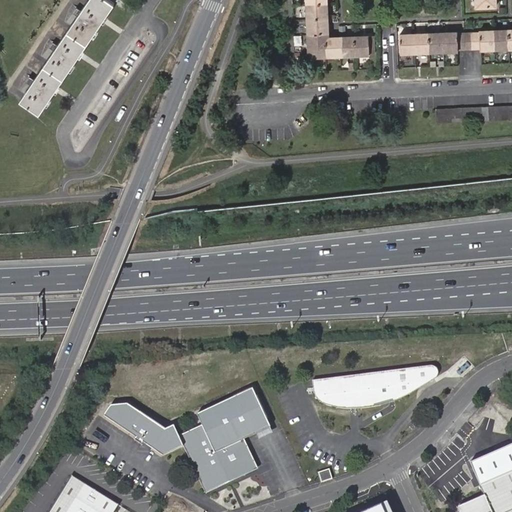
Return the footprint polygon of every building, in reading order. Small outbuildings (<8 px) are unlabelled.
[(109,0),(89,0),(21,101),(40,114),(115,4),(109,0)] [(305,0),(308,58),(368,56),(367,36),(329,37),(326,37),(326,33),(328,33),(326,0),(305,0)] [(511,0),(475,0),(476,8),(496,7),(495,0),(511,0)] [(479,32),(457,33),(457,32),(400,34),(401,54),(457,52),(458,51),(480,50),(511,49),(511,29),(479,31),(479,32)] [(511,106),(436,109),(437,123),(511,119),(511,106)] [(432,367),(312,381),(313,391),(315,396),(316,399),(322,403),(327,406),(334,407),(353,408),(355,408),(372,407),(392,403),(397,401),(404,398),(433,380),(436,378),(437,376),(437,373),(435,369),(434,367),(432,367)] [(228,475),(230,474),(232,475),(233,475),(234,475),(234,476),(235,475),(235,476),(238,476),(241,476),(243,475),(244,474),(245,474),(247,473),(251,468),(252,464),(252,459),(251,456),(249,452),(247,453),(244,447),(242,447),(239,441),(243,439),(270,427),(252,388),(196,413),(201,424),(178,435),(173,424),(164,428),(127,402),(110,404),(102,414),(135,436),(133,438),(140,443),(142,441),(145,437),(148,439),(151,447),(162,454),(182,445),(204,493),(227,482),(225,476),(228,475)] [(145,437),(142,441),(151,447),(148,439),(145,437)] [(243,439),(239,441),(242,447),(244,447),(247,453),(249,452),(247,446),(243,439)] [(511,511),(511,443),(487,455),(471,462),(486,495),(458,507),(460,511),(511,511)] [(330,469),(319,472),(321,481),(322,482),(333,479),(333,477),(330,469)] [(71,476),(48,511),(66,511),(75,497),(84,483),(71,476)] [(114,511),(118,505),(84,483),(75,497),(99,511),(114,511)] [(98,511),(75,497),(66,511),(98,511)] [(394,511),(389,501),(365,511),(394,511)]
